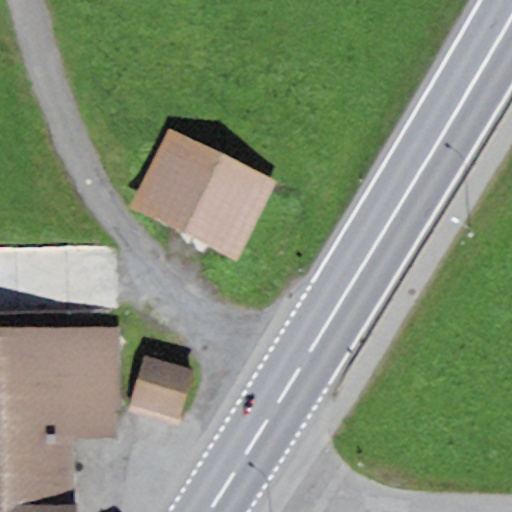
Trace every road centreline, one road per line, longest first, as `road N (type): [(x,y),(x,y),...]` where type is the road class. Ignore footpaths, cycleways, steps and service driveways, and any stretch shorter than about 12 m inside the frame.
road 1 (primary): [(245,459),(511,16)]
road 2 (residential): [(245,459),(344,506),(511,510)]
